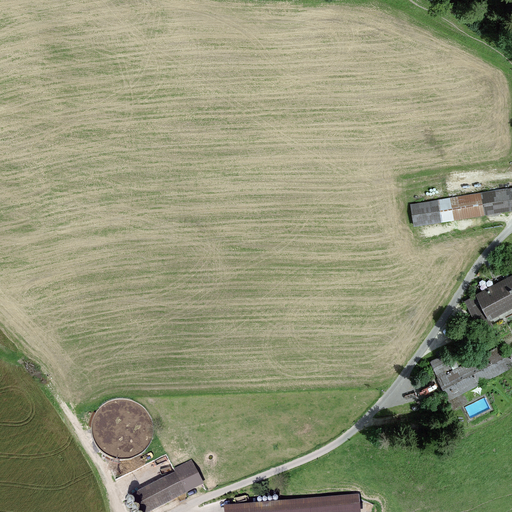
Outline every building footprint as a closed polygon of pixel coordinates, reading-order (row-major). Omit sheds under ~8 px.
[(441,220),(508,209),(505,189),(437,200),(441,220)] [(476,295),(464,301),(476,323),(511,304),(511,275),(509,277),(505,268),(471,285),(476,295)] [(457,393),(511,364),(511,348),(504,353),(501,346),(445,375),(442,369),(434,373),(452,408),(462,403),(457,393)] [(435,371),(442,368),(437,358),(430,361),(435,371)] [(103,457),(115,462),(127,461),(138,456),(147,447),(151,436),(150,423),(145,412),(136,404),(125,400),(112,400),(101,405),(93,414),(89,426),(89,438),(94,449),(103,457)] [(147,511),(197,486),(185,464),(174,470),(176,475),(133,497),(140,511),(147,511)] [(130,508),(132,508),(133,507),(133,505),(134,503),(133,502),(132,501),(130,500),(129,500),(127,500),(126,502),(125,503),(125,505),(125,506),(127,508),(128,508),(130,508)] [(360,511),(359,500),(227,511),(360,511)]
